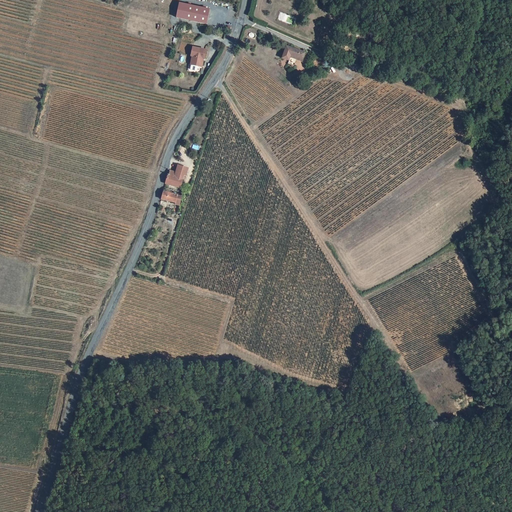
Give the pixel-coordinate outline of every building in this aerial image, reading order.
[(178,3),(175,19),(207,25),(210,9),(178,3)] [(303,48),(284,43),(280,55),(287,57),(287,59),(293,60),(294,58),(295,53),(301,55),(303,48)] [(207,47),(194,44),(192,53),(193,53),(192,62),(202,64),(204,56),(205,56),(207,47)] [(186,165),(176,162),(174,169),(169,167),(167,171),(166,171),(165,178),(164,179),(170,181),(171,179),(179,182),(181,175),(180,175),(182,171),(184,172),(186,165)] [(177,201),(179,193),(173,191),(173,189),(162,186),(160,195),(173,199),(173,200),(177,201)]
